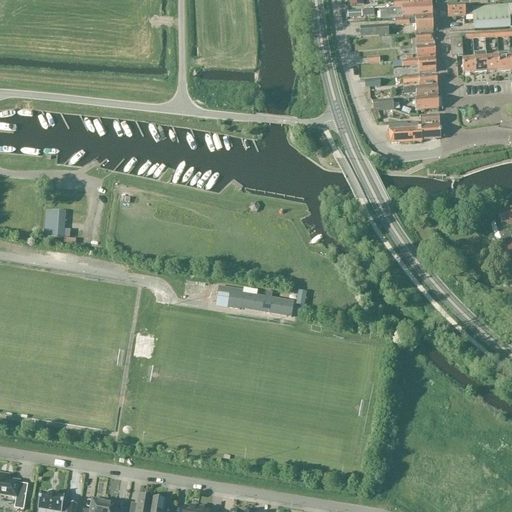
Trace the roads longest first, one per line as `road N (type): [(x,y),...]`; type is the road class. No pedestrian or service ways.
road 1 (residential): [(0,452),(361,511)]
road 2 (primary): [(511,356),(412,257),(362,174),(340,118)]
road 3 (residential): [(456,143),(396,157),(373,142),(346,83),(332,0)]
road 4 (unclassified): [(180,112),(0,93)]
road 5 (residential): [(456,143),(441,0)]
road 6 (primary): [(340,118),(315,0)]
